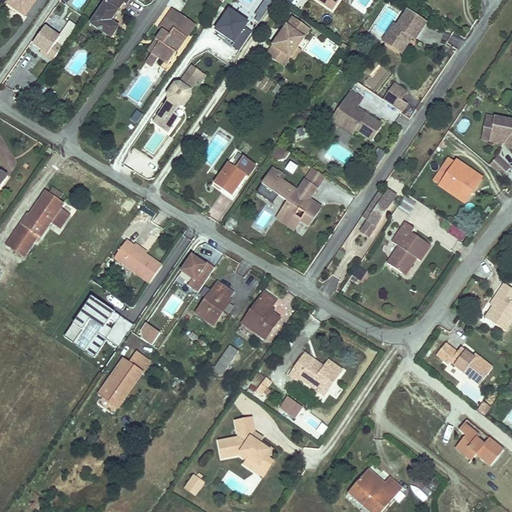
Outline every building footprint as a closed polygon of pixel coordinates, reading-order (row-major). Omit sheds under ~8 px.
[(7,0),(1,8),(17,18),(26,4),(32,8),(36,0),(7,0)] [(89,23),(111,38),(117,27),(110,23),(107,21),(114,10),(117,12),(123,3),(125,5),(129,0),(104,0),(89,23)] [(312,0),(333,13),(340,0),(346,0),(351,3),(352,0),(312,0)] [(26,4),(17,18),(22,22),(32,8),(26,4)] [(107,21),(110,23),(117,12),(114,10),(107,21)] [(160,44),(151,57),(147,63),(154,67),(158,62),(165,67),(173,56),(170,53),(178,41),(182,32),(188,35),(194,27),(170,10),(157,30),(161,32),(155,41),(160,44)] [(227,10),(215,35),(238,46),(250,21),(227,10)] [(395,28),(392,27),(382,43),(400,54),(410,38),(413,40),(424,23),(406,12),(395,28)] [(310,30),(291,17),(282,31),(284,32),(282,37),(279,35),(266,56),(284,68),(291,59),(298,48),(310,30)] [(68,23),(64,31),(72,35),(76,27),(68,23)] [(56,43),(41,32),(29,49),(37,55),(44,60),(52,48),(56,43)] [(170,53),(173,56),(188,35),(182,32),(178,41),(170,53)] [(73,44),(79,47),(83,40),(78,37),(77,37),(73,44)] [(146,54),(151,57),(160,44),(155,41),(146,54)] [(44,60),(37,55),(36,58),(49,66),(50,64),(58,52),(52,48),(44,60)] [(298,48),(291,59),(295,62),(302,51),(298,48)] [(147,63),(145,67),(151,71),(154,67),(147,63)] [(203,79),(190,70),(179,85),(174,86),(167,96),(167,102),(156,118),(171,129),(177,120),(172,117),(178,109),(183,109),(191,98),(188,93),(195,83),(199,85),(203,79)] [(403,114),(409,106),(402,102),(409,92),(394,83),(383,101),(403,114)] [(288,91),(277,84),(273,92),(283,99),(288,91)] [(362,100),(349,92),(330,123),(340,129),(341,127),(347,126),(356,131),(356,132),(372,143),(383,126),(361,112),(359,115),(355,112),(357,109),(362,100)] [(130,119),(136,124),(143,116),(136,111),(130,119)] [(493,140),(498,117),(489,115),(485,138),(493,140)] [(511,144),(511,120),(498,117),(493,140),(506,143),(508,141),(511,144)] [(171,129),(156,118),(151,124),(166,135),(171,129)] [(341,127),(340,129),(353,137),(356,132),(356,131),(347,126),(341,127)] [(278,149),(270,160),(277,164),(284,162),(289,155),(278,149)] [(438,177),(460,192),(469,178),(474,181),(478,184),(486,172),(462,155),(461,157),(454,153),(438,177)] [(511,169),(511,166),(501,156),(493,164),(506,175),(511,169)] [(227,170),(225,169),(212,189),(229,200),(242,180),(251,168),(236,157),(230,167),(227,170)] [(285,172),(294,177),(299,168),(291,163),(285,172)] [(242,180),(229,200),(231,201),(244,182),(253,169),(251,168),(242,180)] [(313,170),(305,182),(318,190),(325,178),(313,170)] [(285,179),(272,172),(263,188),(289,204),(278,221),(297,232),(302,223),(311,228),(318,217),(312,214),(316,207),(307,202),(311,195),(314,197),(318,190),(305,182),(298,193),(282,183),(285,179)] [(0,193),(8,182),(1,176),(0,177),(0,193)] [(469,178),(460,192),(465,195),(474,181),(469,178)] [(380,191),(363,215),(369,220),(362,230),(363,231),(368,235),(370,235),(397,196),(397,194),(391,190),(390,191),(387,195),(380,191)] [(23,221),(5,248),(17,257),(31,238),(34,240),(46,224),(53,230),(62,216),(54,211),(58,206),(51,201),(47,198),(42,194),(23,221)] [(311,201),(314,197),(311,195),(307,202),(316,207),(312,214),(318,217),(323,208),(311,201)] [(399,207),(409,215),(418,204),(408,197),(399,207)] [(0,245),(5,248),(23,221),(19,218),(0,245)] [(417,252),(421,254),(425,257),(435,241),(416,230),(419,226),(410,220),(398,239),(403,242),(391,260),(407,269),(417,252)] [(128,243),(115,261),(149,285),(162,267),(146,256),(135,248),(128,243)] [(137,246),(135,248),(146,256),(148,253),(137,246)] [(5,248),(2,252),(15,260),(17,257),(5,248)] [(407,269),(410,271),(421,254),(417,252),(407,269)] [(201,280),(209,266),(190,256),(177,283),(200,294),(206,283),(201,280)] [(0,263),(0,291),(2,293),(15,275),(0,263)] [(360,285),(367,272),(358,267),(351,280),(360,285)] [(190,316),(205,327),(218,309),(225,299),(229,293),(213,282),(190,316)] [(511,289),(506,286),(500,295),(504,298),(496,310),(489,321),(498,327),(507,333),(511,325),(511,289)] [(260,294),(239,325),(262,341),(274,320),(263,312),(270,301),(260,294)] [(504,298),(500,295),(492,307),(496,310),(504,298)] [(95,358),(122,318),(92,298),(65,338),(95,358)] [(218,309),(221,312),(229,302),(225,299),(218,309)] [(218,309),(205,327),(209,329),(221,312),(218,309)] [(108,341),(120,348),(134,326),(122,319),(108,341)] [(153,346),(161,335),(146,324),(137,335),(153,346)] [(187,333),(183,338),(189,342),(192,337),(187,333)] [(480,364),(475,360),(464,351),(460,356),(449,346),(439,358),(451,367),(453,364),(464,373),(477,383),(483,388),(497,370),(484,360),(480,364)] [(225,347),(209,371),(218,377),(234,353),(225,347)] [(302,371),(314,380),(327,362),(323,359),(321,362),(313,356),(314,353),(307,348),(292,368),(299,373),(302,371)] [(102,396),(117,407),(148,362),(135,353),(127,364),(126,363),(118,375),(113,372),(101,388),(105,391),(102,396)] [(321,362),(323,359),(314,353),(313,356),(321,362)] [(479,355),(475,360),(480,364),(484,360),(479,355)] [(333,384),(345,366),(331,356),(327,362),(314,380),(318,383),(322,377),(333,384)] [(121,360),(113,372),(118,375),(126,363),(121,360)] [(264,395),(273,382),(266,377),(257,391),(264,395)] [(328,390),(333,384),(322,377),(318,383),(328,390)] [(287,397),(279,409),(296,421),(304,409),(287,397)] [(483,403),(478,412),(486,417),(492,408),(483,403)] [(254,464),(267,445),(258,438),(254,436),(256,432),(252,430),(250,417),(234,419),(237,435),(222,437),(224,451),(238,449),(246,454),(243,457),(254,464)] [(466,434),(454,448),(466,457),(472,457),(475,454),(490,466),(503,449),(488,437),(484,442),(476,435),(478,433),(465,421),(459,428),(466,434)] [(272,448),(267,445),(254,464),(255,465),(263,454),(266,456),(272,448)] [(254,464),(252,466),(260,472),(270,458),(268,457),(266,456),(263,454),(255,465),(254,464)] [(242,459),(252,466),(254,464),(243,457),(242,459)] [(196,490),(201,484),(197,482),(202,476),(204,472),(199,469),(197,472),(195,471),(186,483),(196,490)] [(362,474),(347,492),(370,511),(379,511),(400,488),(387,477),(378,487),(362,474)]
